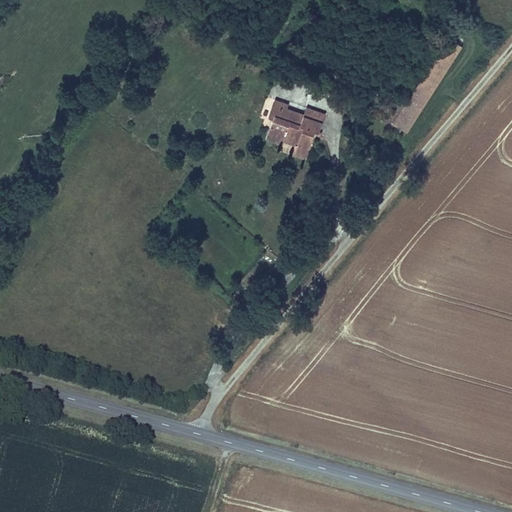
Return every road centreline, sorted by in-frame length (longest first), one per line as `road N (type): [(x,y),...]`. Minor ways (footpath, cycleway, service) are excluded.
road 1 (unclassified): [(196,432),(234,376),(511,46)]
road 2 (tertiary): [(196,432),(480,511)]
road 3 (tertiary): [(0,378),(196,432)]
